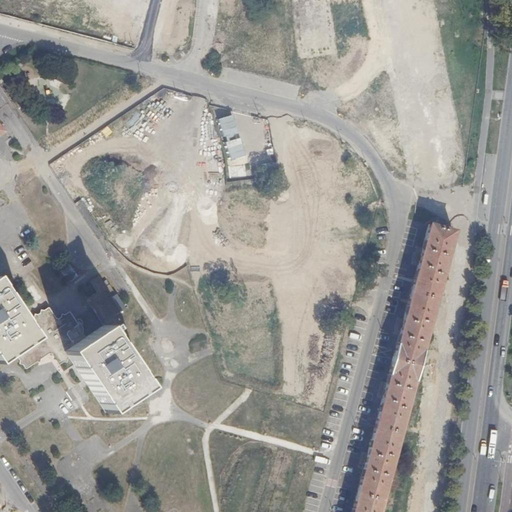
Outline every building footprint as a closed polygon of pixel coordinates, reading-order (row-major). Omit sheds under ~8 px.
[(313,0),(299,1),(301,44),(327,42),(324,0),(313,0)] [(450,169),(419,0),(395,0),(427,173),(450,169)] [(81,183),(122,251),(150,234),(135,209),(128,214),(107,178),(191,129),(179,108),(107,151),(100,139),(55,166),(69,190),(81,183)] [(185,150),(173,155),(181,174),(193,169),(185,150)] [(378,511),(386,487),(385,484),(394,449),(396,448),(401,431),(402,425),(404,418),(403,417),(412,382),(414,381),(418,364),(420,356),(422,352),(421,350),(430,314),(432,313),(440,284),(439,281),(452,232),(429,226),(415,276),(413,277),(405,305),(406,309),(397,342),(395,343),(387,373),(388,376),(378,412),(377,412),(369,440),(370,442),(360,478),(359,479),(351,508),(352,510),(351,511),(378,511)] [(99,277),(91,280),(96,291),(104,287),(99,277)] [(28,337),(24,330),(0,295),(0,356),(10,350),(28,337)] [(28,337),(10,350),(23,368),(47,352),(56,365),(66,359),(61,350),(70,345),(61,333),(73,325),(66,313),(53,321),(44,308),(26,320),(30,326),(24,330),(28,337)] [(61,350),(66,359),(101,411),(103,413),(142,387),(104,331),(107,328),(104,323),(70,345),(61,350)]
